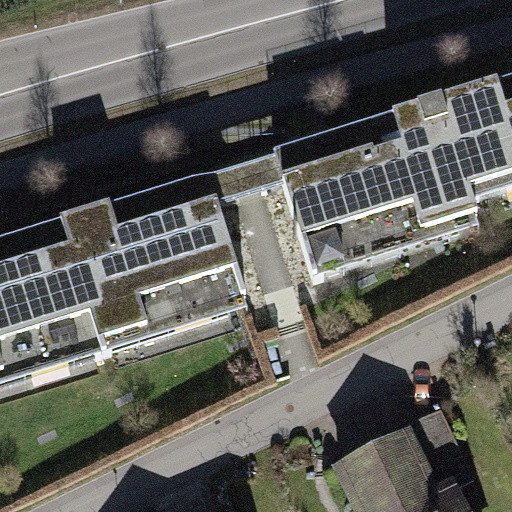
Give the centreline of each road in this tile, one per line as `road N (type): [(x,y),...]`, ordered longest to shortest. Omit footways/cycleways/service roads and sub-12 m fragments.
road 1 (residential): [(511,299),(80,511)]
road 2 (secondary): [(348,0),(0,97)]
